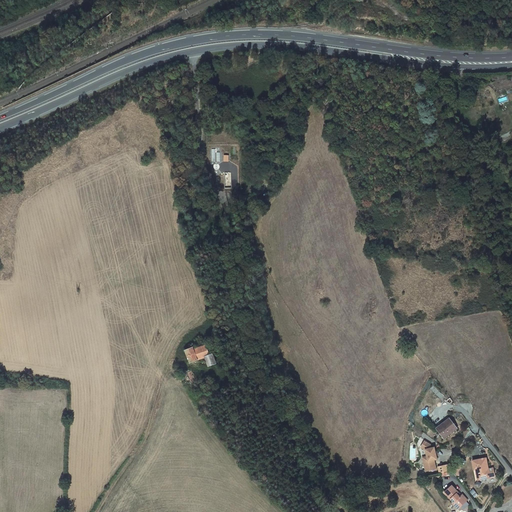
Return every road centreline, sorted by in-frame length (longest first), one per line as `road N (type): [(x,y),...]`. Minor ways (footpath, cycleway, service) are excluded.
road 1 (primary): [(0,126),(137,65),(237,44),(443,65),(511,64)]
road 2 (primary): [(511,57),(227,35),(138,54),(0,116)]
road 3 (track): [(96,511),(144,437),(166,374)]
road 4 (residential): [(436,374),(511,471)]
